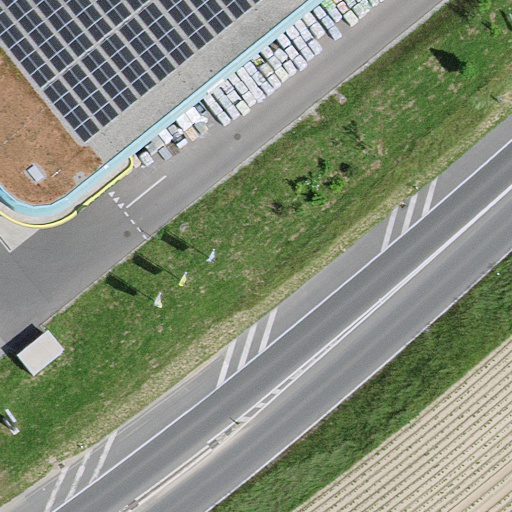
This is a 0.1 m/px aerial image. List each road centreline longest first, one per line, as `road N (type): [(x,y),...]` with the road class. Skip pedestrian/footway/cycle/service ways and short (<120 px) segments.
road 1 (primary): [(350,326),(86,511)]
road 2 (primary): [(168,511),(271,429),(350,326)]
road 3 (primary): [(511,182),(350,326)]
